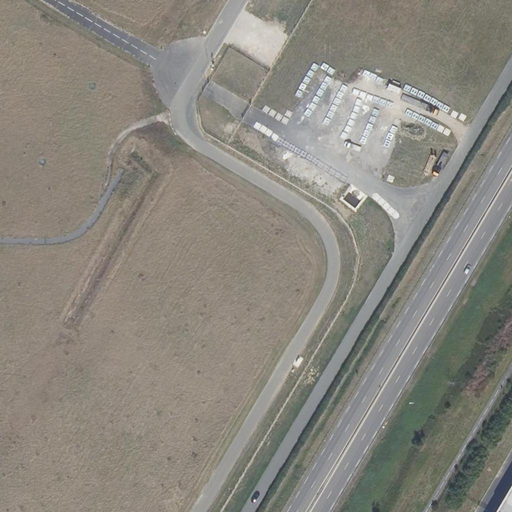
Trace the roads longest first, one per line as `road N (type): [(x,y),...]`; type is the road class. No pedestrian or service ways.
road 1 (primary): [(511,151),(297,511)]
road 2 (primary): [(319,511),(511,187)]
